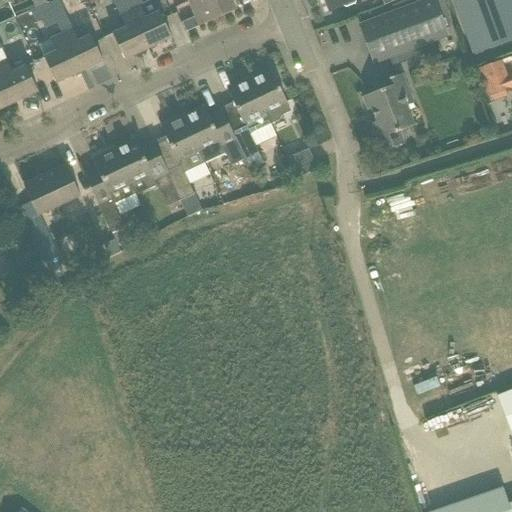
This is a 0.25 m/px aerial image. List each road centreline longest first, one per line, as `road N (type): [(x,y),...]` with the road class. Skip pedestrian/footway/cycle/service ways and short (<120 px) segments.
road 1 (residential): [(0,147),(288,21)]
road 2 (residential): [(349,154),(288,21)]
